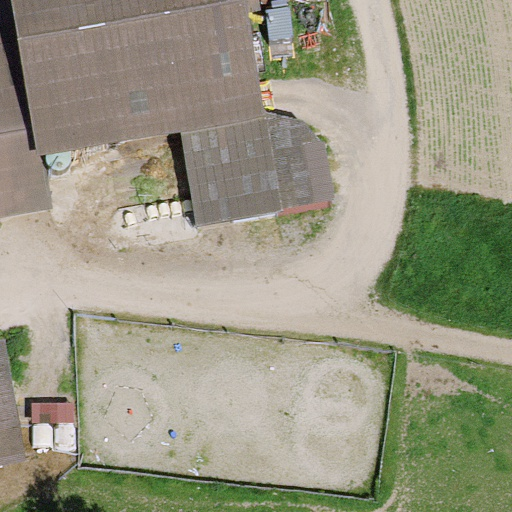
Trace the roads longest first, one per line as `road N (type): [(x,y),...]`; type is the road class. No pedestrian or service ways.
road 1 (unclassified): [(370,319),(0,272)]
road 2 (track): [(511,343),(370,319)]
